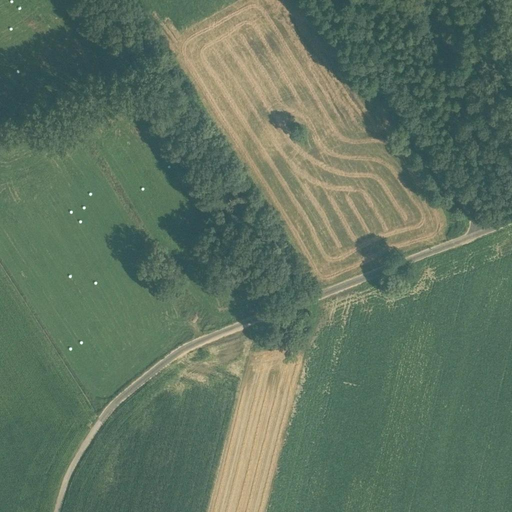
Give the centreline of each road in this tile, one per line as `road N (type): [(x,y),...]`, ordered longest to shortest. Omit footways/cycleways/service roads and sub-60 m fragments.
road 1 (track): [(511,222),(182,352),(122,398),(96,430),(59,511)]
road 2 (track): [(484,232),(335,0)]
